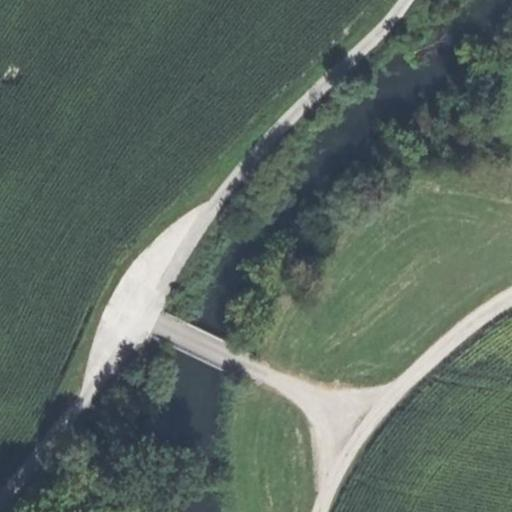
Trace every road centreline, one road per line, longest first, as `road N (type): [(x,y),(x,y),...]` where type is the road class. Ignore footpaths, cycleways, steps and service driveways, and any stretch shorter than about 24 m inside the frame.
road 1 (track): [(511,296),(472,318),(408,373),(330,478),(319,511)]
road 2 (track): [(144,316),(368,426)]
